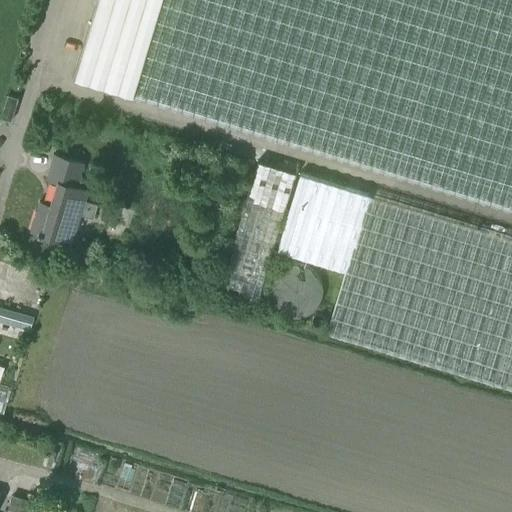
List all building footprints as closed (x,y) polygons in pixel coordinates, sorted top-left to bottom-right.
[(97,0),(74,77),(131,94),(159,0),(97,0)] [(511,0),(159,0),(131,94),(511,209),(511,0)] [(93,217),(98,203),(85,199),(88,189),(76,185),(83,163),(54,154),(47,177),(57,180),(50,205),(39,201),(31,228),(72,241),(80,213),(93,217)] [(295,171),(270,164),(258,160),(221,282),(258,294),(295,171)] [(511,237),(299,173),(276,249),(346,270),(327,332),(511,388),(511,237)] [(0,305),(0,321),(30,330),(34,315),(0,305)] [(41,511),(44,504),(12,495),(6,511),(41,511)]
